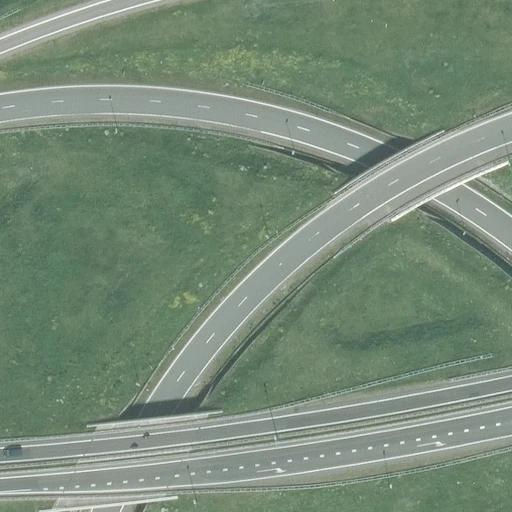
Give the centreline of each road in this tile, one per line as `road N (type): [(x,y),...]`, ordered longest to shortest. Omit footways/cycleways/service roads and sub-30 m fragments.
road 1 (trunk): [(511,131),(410,175),(271,274),(177,381),(102,511)]
road 2 (trunk): [(511,237),(420,177),(244,118),(152,105),(0,112)]
road 3 (trunk): [(0,485),(179,468),(511,413)]
road 4 (trunk): [(511,383),(198,435),(0,452)]
road 5 (trunk): [(145,0),(0,48)]
